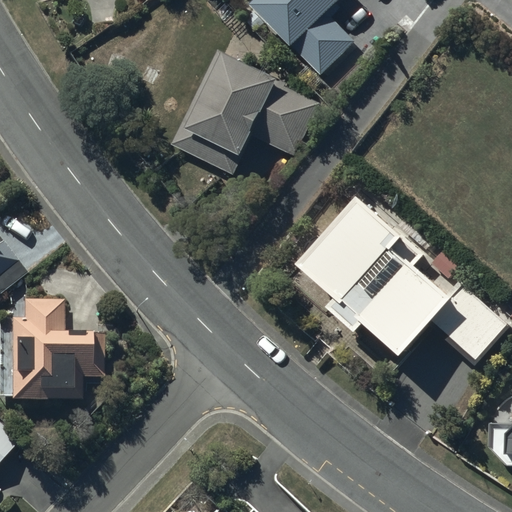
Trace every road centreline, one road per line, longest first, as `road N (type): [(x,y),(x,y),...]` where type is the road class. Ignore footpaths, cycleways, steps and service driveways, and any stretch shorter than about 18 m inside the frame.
road 1 (residential): [(0,64),(215,356)]
road 2 (residential): [(215,356),(450,511)]
road 3 (residential): [(86,511),(215,356)]
